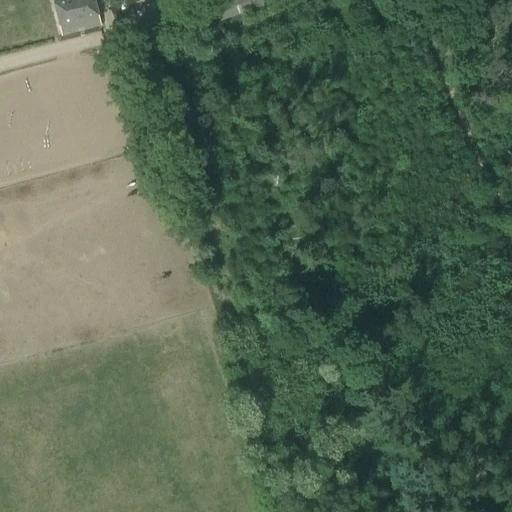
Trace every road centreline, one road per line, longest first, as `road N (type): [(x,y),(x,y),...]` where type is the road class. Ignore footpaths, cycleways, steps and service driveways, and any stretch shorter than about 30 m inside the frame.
road 1 (track): [(511,277),(416,0)]
road 2 (unknown): [(203,0),(0,63)]
